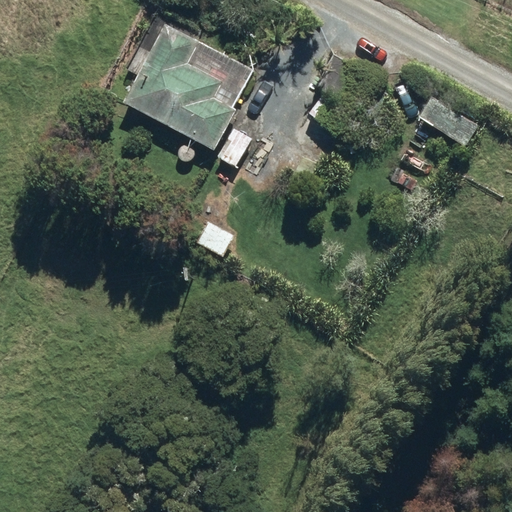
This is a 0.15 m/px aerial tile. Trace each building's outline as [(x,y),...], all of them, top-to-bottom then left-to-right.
[(193,64),(200,50),(163,31),(125,105),(215,151),(235,112),(210,99),(220,79),(193,64)] [(374,71),(370,78),(333,57),(316,88),(371,119),(377,108),(380,110),(396,82),(374,71)] [(482,125),(433,92),(416,116),(465,149),(482,125)] [(350,118),(322,97),(308,114),(337,136),(350,118)] [(238,238),(209,218),(193,241),(222,261),(238,238)]
